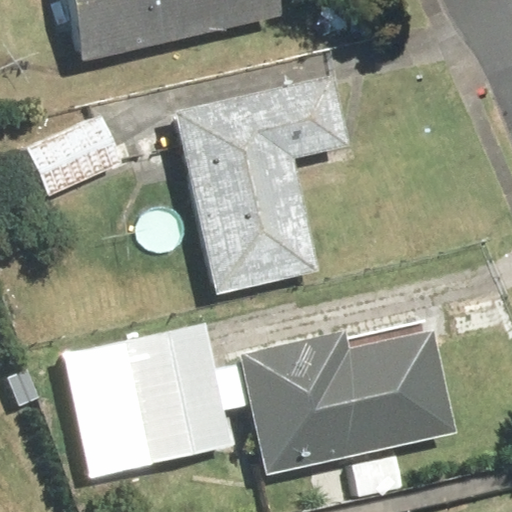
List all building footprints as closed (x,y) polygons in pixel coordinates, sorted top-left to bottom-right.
[(53,0),(67,60),(267,15),(263,0),(53,0)] [(329,78),(163,113),(202,298),(309,275),(285,161),(344,149),(329,78)] [(87,115),(6,150),(26,198),(107,162),(87,115)] [(187,329),(44,359),(68,472),(211,442),(187,329)] [(337,337),(229,358),(252,477),(444,439),(423,332),(339,348),(337,337)]
